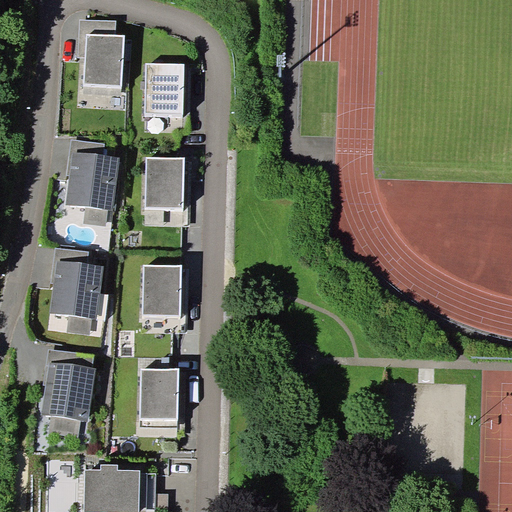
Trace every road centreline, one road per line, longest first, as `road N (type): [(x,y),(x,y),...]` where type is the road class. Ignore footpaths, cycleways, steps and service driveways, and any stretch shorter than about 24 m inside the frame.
road 1 (residential): [(208,511),(212,47),(177,24),(79,0)]
road 2 (residential): [(49,0),(50,81),(32,223),(0,336)]
